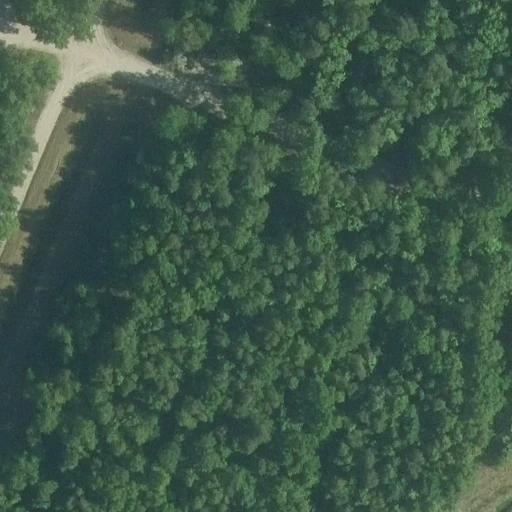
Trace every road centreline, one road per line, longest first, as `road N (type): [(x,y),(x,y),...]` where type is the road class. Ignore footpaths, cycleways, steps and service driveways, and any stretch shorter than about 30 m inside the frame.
road 1 (unknown): [(85,51),(432,183),(511,190)]
road 2 (unknown): [(85,51),(0,259)]
